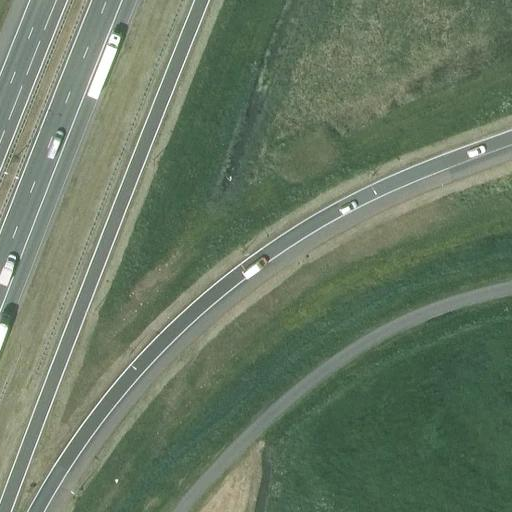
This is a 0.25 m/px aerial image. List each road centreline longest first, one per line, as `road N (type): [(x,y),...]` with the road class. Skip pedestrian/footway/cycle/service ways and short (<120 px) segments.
road 1 (motorway): [(35,511),(121,384),(219,290),(352,204),(511,138)]
road 2 (motorway): [(4,511),(204,0)]
road 3 (unclassified): [(180,511),(267,420),(364,345),(436,310),(511,287)]
road 4 (motorway): [(0,295),(115,0)]
